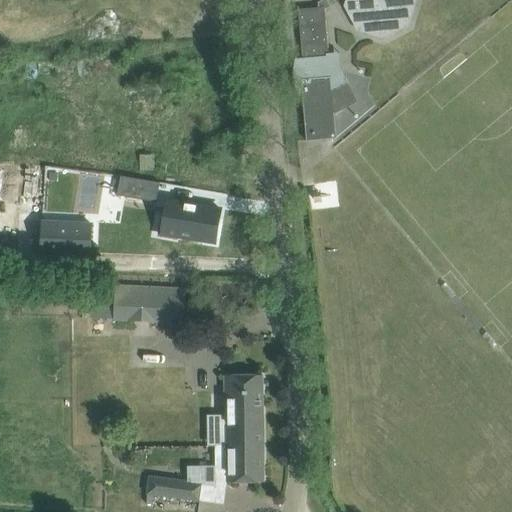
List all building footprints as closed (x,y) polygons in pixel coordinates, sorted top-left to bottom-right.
[(294,65),(294,73),(294,81),(296,89),(300,96),(301,96),(303,95),(307,141),(319,140),(327,139),(336,138),(334,115),(342,110),(331,89),(347,81),(342,72),(332,53),(328,54),(324,10),(330,6),(326,0),(323,0),(318,3),(319,8),(298,9),(302,58),(297,59),(298,57),(296,57),(294,65)] [(345,0),(344,6),(354,25),(357,31),(384,39),(408,26),(416,0),(345,0)] [(120,176),(117,196),(156,202),(160,183),(120,176)] [(161,214),(161,215),(180,219),(177,240),(178,241),(179,236),(215,243),(221,209),(167,200),(165,215),(161,214)] [(43,222),(41,254),(90,257),(90,253),(97,254),(97,252),(98,246),(91,245),(92,225),(43,222)] [(114,321),(114,322),(184,327),(187,289),(116,285),(114,321)] [(243,375),(225,376),(226,429),(226,440),(226,446),(263,446),(263,429),(263,375),(243,375)] [(226,446),(215,446),(215,482),(226,482),(244,482),(264,482),(263,446),(226,446)] [(147,494),(147,504),(152,504),(153,494),(199,501),(201,485),(150,478),(147,494)]
